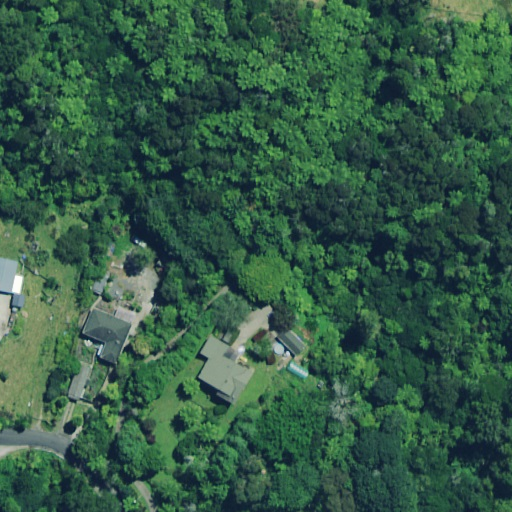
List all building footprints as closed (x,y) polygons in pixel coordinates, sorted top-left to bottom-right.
[(18,263),(0,258),(0,290),(12,293),(18,263)] [(157,293),(142,287),(135,305),(150,311),(157,293)] [(28,297),(16,293),(12,305),(24,308),(28,297)] [(132,325),(93,308),(82,334),(106,344),(100,358),(116,365),(132,325)] [(306,345),(287,327),(276,338),(296,357),(306,345)] [(241,355),(210,336),(200,354),(209,359),(198,378),(219,391),(216,395),(232,405),(252,372),(236,362),(241,355)] [(90,368),(78,364),(67,394),(80,399),(90,368)]
